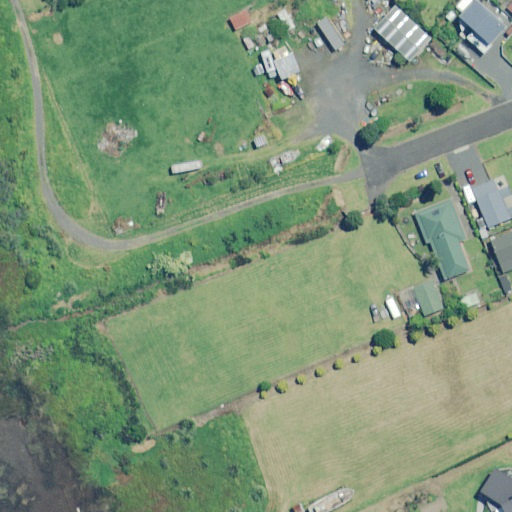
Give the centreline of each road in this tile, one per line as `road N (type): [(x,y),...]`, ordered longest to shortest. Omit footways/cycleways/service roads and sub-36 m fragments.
road 1 (track): [(12,0),(37,96),(46,180),(56,213),(81,235),(137,243),(364,171)]
road 2 (residential): [(364,171),(511,114)]
